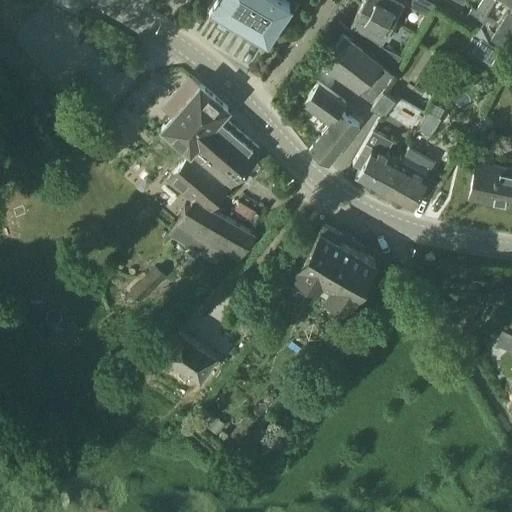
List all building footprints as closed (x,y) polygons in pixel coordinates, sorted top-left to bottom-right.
[(285,0),(214,0),(209,10),(263,43),(281,14),(289,2),(285,0)] [(413,0),(361,0),(361,1),(393,19),(403,1),(411,5),(413,0)] [(486,14),(494,0),(480,0),(476,7),(472,5),(466,15),(478,23),(481,25),(482,25),(488,15),(486,14)] [(382,38),(393,19),(361,1),(350,20),(382,38)] [(501,48),(511,30),(511,13),(508,11),(495,32),(491,30),(493,26),(492,25),(496,20),(488,15),(482,25),(489,41),(501,48)] [(478,23),(464,47),(472,51),(481,36),(489,41),(482,25),(481,25),(478,23)] [(344,31),(318,61),(339,77),(363,46),(351,37),(344,31)] [(481,36),(472,51),(492,64),(501,48),(489,41),(481,36)] [(393,69),(402,55),(380,43),(374,54),(393,69)] [(328,161),(359,122),(340,108),(345,101),(319,80),(302,102),(328,122),(309,146),(328,161)] [(230,183),(260,147),(221,114),(227,106),(199,82),(161,127),(188,150),(166,177),(191,199),(169,234),(215,263),(224,250),(240,259),(256,234),(221,212),(210,203),(229,182),(230,183)] [(383,116),(385,113),(412,131),(425,110),(398,93),(395,98),(383,90),(371,108),(383,116)] [(365,140),(352,162),(359,166),(354,175),(381,190),(400,158),(386,151),(393,139),(373,127),(365,140)] [(400,158),(381,190),(409,206),(427,174),(424,172),(427,166),(429,167),(437,152),(412,138),(400,158)] [(511,166),(476,159),(469,196),(509,204),(511,187),(511,166)] [(349,307),(375,259),(339,238),(343,232),(325,221),(295,270),(318,284),(322,278),(332,284),(326,293),(349,307)] [(155,263),(130,290),(142,302),(167,275),(155,263)] [(288,283),(282,294),(299,304),(305,293),(288,283)] [(260,287),(247,312),(264,321),(277,297),(260,287)] [(179,325),(161,352),(200,377),(217,351),(179,325)] [(217,418),(211,428),(220,434),(226,423),(217,418)]
